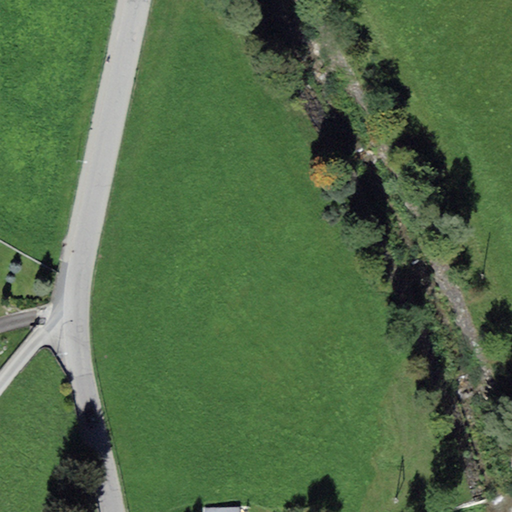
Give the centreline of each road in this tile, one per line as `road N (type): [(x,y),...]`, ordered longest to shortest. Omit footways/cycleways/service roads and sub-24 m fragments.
road 1 (residential): [(76,322),(87,226),(139,0)]
road 2 (residential): [(112,511),(76,322)]
